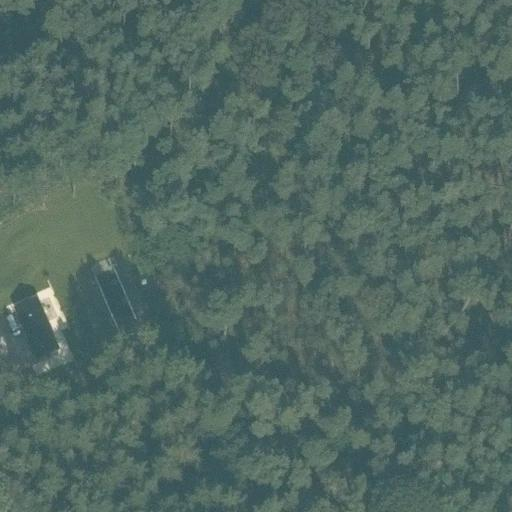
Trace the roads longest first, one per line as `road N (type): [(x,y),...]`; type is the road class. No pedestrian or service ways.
road 1 (track): [(209,0),(402,393),(222,477)]
road 2 (track): [(286,169),(145,218)]
